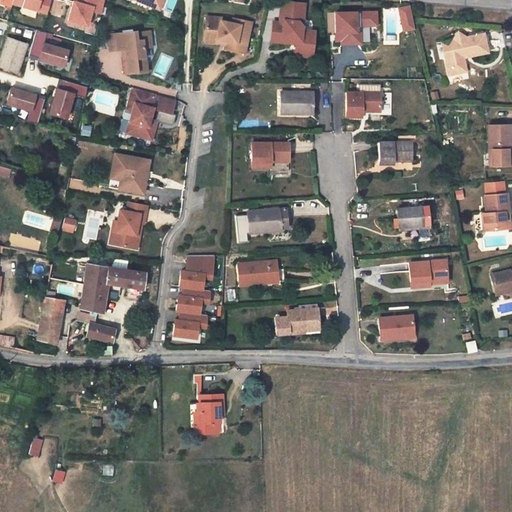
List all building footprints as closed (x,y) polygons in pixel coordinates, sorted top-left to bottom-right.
[(14,0),(13,4),(24,7),(24,8),(38,12),(39,11),(48,14),(51,0),(14,0)] [(78,0),(78,2),(74,1),(69,20),(91,26),(94,13),(101,14),(104,0),(78,0)] [(275,10),(272,29),(283,30),(284,26),(297,28),(297,32),(297,33),(301,38),(313,40),(316,20),(303,18),(304,13),(300,10),(304,6),(305,0),(283,0),(283,6),(284,8),(285,9),(285,11),(275,10)] [(207,5),(206,27),(217,26),(227,29),(226,32),(225,37),(245,41),(252,10),(234,6),(233,11),(223,9),(223,6),(207,5)] [(415,29),(409,6),(398,8),(404,32),(415,29)] [(376,12),(336,13),(337,41),(343,41),(343,43),(361,43),(360,33),(357,33),(357,27),(377,26),(376,12)] [(465,29),(462,27),(458,33),(454,31),(451,35),(447,40),(451,43),(443,52),(448,54),(449,63),(454,66),(461,65),(464,60),(461,48),(465,44),(469,47),(487,44),(483,26),(465,29)] [(104,30),(106,46),(118,45),(121,45),(122,53),(119,54),(118,54),(119,69),(132,68),(132,69),(143,69),(141,53),(140,53),(139,45),(142,44),(141,28),(129,30),(129,28),(104,30)] [(69,50),(49,45),(51,34),(38,30),(30,57),(65,67),(69,50)] [(312,45),(313,40),(301,38),(297,33),(295,43),(312,45)] [(440,37),(443,52),(451,43),(447,40),(451,35),(440,37)] [(28,45),(7,37),(0,59),(0,67),(18,74),(28,45)] [(446,68),(454,66),(449,63),(448,54),(443,52),(446,68)] [(87,87),(60,80),(51,113),(69,118),(75,94),(84,96),(87,87)] [(377,81),(345,80),(344,105),(360,105),(360,100),(376,100),(377,81)] [(312,83),(281,82),(281,104),(296,104),(296,101),(312,101),(312,83)] [(119,128),(144,136),(147,124),(141,122),(143,115),(146,104),(144,103),(148,90),(126,83),(122,97),(127,99),(125,107),(119,128)] [(38,123),(44,97),(12,89),(8,105),(30,111),(28,121),(38,123)] [(154,91),(148,90),(144,103),(146,104),(150,105),(154,91)] [(168,96),(154,91),(150,105),(164,109),(168,96)] [(141,122),(147,124),(149,117),(143,115),(141,122)] [(507,115),(484,115),(484,143),(487,143),(487,155),(507,155),(507,115)] [(409,131),(375,129),(373,152),(389,153),(389,148),(407,149),(409,131)] [(288,133),(253,132),(254,157),(269,158),(269,163),(287,163),(288,133)] [(115,172),(112,185),(137,190),(143,158),(108,151),(105,171),(115,172)] [(482,183),(480,183),(481,200),(477,201),(477,219),(500,218),(499,201),(504,200),(503,182),(501,182),(500,172),(482,173),(482,183)] [(419,195),(373,195),(373,216),(396,216),(397,212),(418,212),(419,195)] [(112,228),(109,241),(130,245),(133,232),(129,231),(132,219),(137,220),(141,201),(122,198),(120,207),(113,206),(111,218),(109,227),(112,228)] [(279,199),(247,202),(248,223),(264,221),(264,218),(281,216),(279,199)] [(45,214),(44,221),(51,223),(53,216),(45,214)] [(61,230),(73,232),(75,219),(64,217),(61,230)] [(103,240),(109,241),(112,228),(109,227),(111,218),(107,217),(103,240)] [(51,223),(44,221),(42,231),(49,233),(51,223)] [(444,247),(407,249),(407,273),(428,272),(428,266),(445,266),(444,247)] [(279,249),(241,253),(243,274),(259,273),(259,270),(271,269),(271,271),(281,271),(279,249)] [(486,262),(488,276),(498,274),(499,282),(509,280),(507,271),(511,270),(511,254),(511,255),(511,260),(506,261),(506,259),(486,262)] [(213,256),(186,256),(184,272),(180,272),(178,287),(181,288),(200,290),(202,279),(209,280),(213,256)] [(133,270),(78,259),(75,278),(73,294),(74,294),(73,308),(89,310),(94,311),(94,310),(99,281),(132,286),(133,270)] [(490,283),(499,282),(498,274),(488,276),(490,283)] [(180,297),(176,296),(174,311),(178,312),(197,314),(198,303),(206,304),(208,291),(200,290),(181,288),(180,297)] [(53,340),(58,295),(36,292),(31,337),(53,340)] [(321,297),(287,300),(288,306),(275,307),(276,324),(307,322),(306,317),(322,316),(321,297)] [(408,301),(374,303),(376,325),(396,324),(396,319),(408,318),(408,301)] [(197,314),(178,312),(177,321),(173,320),(171,336),(193,339),(195,328),(203,328),(205,315),(197,314)] [(73,313),(71,321),(77,322),(87,323),(89,314),(73,313)] [(77,322),(75,335),(102,338),(103,325),(87,323),(77,322)] [(471,328),(471,326),(462,327),(463,337),(473,335),(471,328)] [(13,337),(0,335),(0,343),(13,346),(13,337)] [(221,403),(198,403),(198,431),(218,431),(218,423),(221,423),(221,403)]
